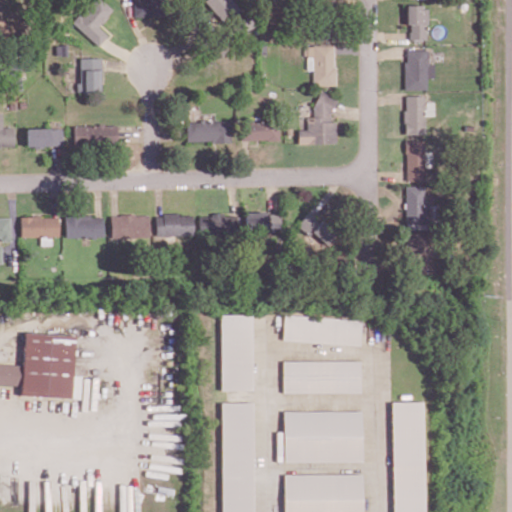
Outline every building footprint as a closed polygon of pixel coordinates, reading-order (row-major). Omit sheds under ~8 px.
[(165,0),(166,15),(131,16),(131,0),(165,0)] [(228,0),(236,8),(218,23),(210,14),(213,12),(201,0),(228,0)] [(332,39),(309,39),(308,2),(320,2),(320,1),(322,0),(322,2),(328,2),(329,22),(332,22),(332,39)] [(93,43),(79,35),(87,23),(86,23),(87,21),(86,20),(88,18),(89,18),(91,15),(93,16),(102,2),(118,12),(108,28),(103,25),(100,31),(101,31),(93,43)] [(424,38),(419,38),(419,40),(409,40),(409,38),(406,38),(406,31),(407,31),(407,23),(402,23),(402,4),(419,4),(419,7),(425,7),(425,8),(426,8),(426,12),(425,12),(426,23),(424,23),(424,25),(425,25),(425,28),(424,28),(424,38)] [(0,12),(9,24),(0,31),(0,12)] [(333,84),(310,84),(310,69),(304,69),(304,54),(302,54),(302,45),(310,45),(310,44),(331,44),(331,66),(333,66),(333,84)] [(424,88),(423,88),(401,89),(401,61),(403,61),(403,49),(422,48),(424,48),(424,50),(425,50),(426,62),(431,62),(431,77),(424,77),(424,88)] [(20,89),(0,89),(0,58),(26,57),(26,65),(19,66),(20,89)] [(99,57),(100,92),(83,92),(83,93),(80,93),(80,91),(74,92),(74,82),(77,82),(77,57),(99,57)] [(334,120),(334,142),(296,143),(296,128),(305,128),(305,116),(312,116),(311,105),(319,90),(335,98),(328,112),(328,120),(334,120)] [(402,133),(402,122),(400,122),(400,109),(403,109),(402,95),(422,95),(422,100),(424,100),(424,108),(422,108),(422,111),(422,113),(422,133),(402,133)] [(183,140),(182,121),(196,121),(198,119),(201,119),(203,120),(205,120),(205,119),(209,119),(209,120),(227,119),(228,142),(217,142),(217,141),(209,142),(209,139),(183,140)] [(240,139),(239,121),(246,121),(248,119),(251,119),(252,121),(257,121),(257,120),(260,120),(276,120),(277,139),(265,139),(265,138),(240,139)] [(115,124),(115,144),(85,144),(85,145),(70,146),(70,125),(88,125),(88,124),(91,124),(95,124),(96,122),(100,122),(102,124),(115,124)] [(0,127),(12,127),(12,144),(0,144),(0,127)] [(60,127),(60,145),(40,145),(40,147),(31,147),(31,144),(22,145),(22,127),(46,127),(46,128),(60,127)] [(404,179),(403,152),(402,152),(402,139),(422,139),(422,148),(428,148),(428,161),(422,161),(422,179),(404,179)] [(403,222),(403,207),(401,207),(401,202),(403,202),(403,185),(421,184),(422,201),(426,201),(426,222),(403,222)] [(322,244),(308,232),(305,235),(302,232),(301,232),(300,231),(301,230),(294,224),(306,210),(312,216),(312,217),(316,221),(319,217),(334,231),(322,244)] [(190,214),(190,233),(153,234),(152,215),(160,215),(160,212),(175,211),(175,215),(190,214)] [(233,214),(234,233),(194,234),(193,214),(206,214),(206,211),(219,211),(219,214),(233,214)] [(264,213),(265,231),(237,231),(237,214),(240,214),(240,211),(263,211),(263,213),(264,213)] [(100,215),(100,235),(94,235),(92,237),(88,238),(87,236),(82,236),(82,237),(78,237),(78,236),(62,236),(62,214),(72,214),(72,212),(88,212),(88,216),(100,215)] [(146,214),(146,236),(108,237),(107,215),(117,214),(117,213),(132,213),(132,214),(146,214)] [(56,235),(49,235),(48,237),(44,237),(43,235),(40,235),(40,236),(37,236),(37,235),(18,235),(17,216),(29,216),(29,214),(38,214),(38,216),(56,216),(56,235)] [(0,216),(8,216),(8,240),(0,240),(0,216)] [(424,271),(403,271),(403,256),(400,256),(400,243),(402,243),(402,231),(424,231),(424,271)] [(284,313),(282,338),(360,344),(362,319),(284,313)] [(219,389),(252,388),(251,314),(218,314),(219,389)] [(24,331),(22,365),(21,385),(20,392),(70,396),(74,335),(24,331)] [(282,360),(282,391),(360,391),(359,360),(282,360)] [(21,385),(0,383),(0,363),(22,365),(21,385)] [(390,511),(390,401),(423,401),(423,511),(390,511)] [(219,511),(251,511),(251,402),(219,402),(219,511)] [(281,409),(282,459),(360,459),(360,409),(281,409)] [(282,473),(282,511),(360,511),(360,473),(282,473)]
